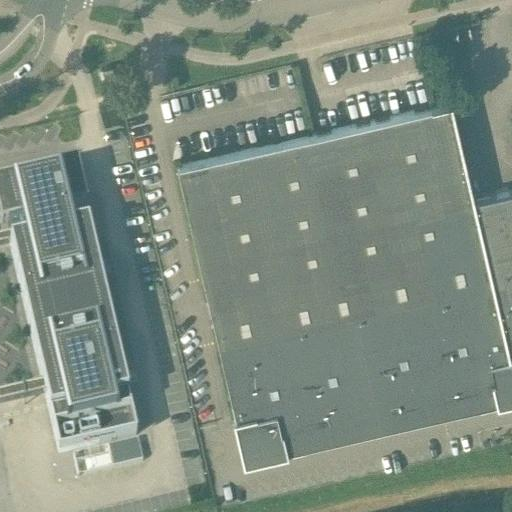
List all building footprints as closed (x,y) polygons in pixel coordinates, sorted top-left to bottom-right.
[(112,65),(102,68),(104,79),(114,77),(112,65)] [(511,390),(511,368),(473,198),(451,101),(176,164),(244,458),(500,399),(499,393),(511,390)] [(77,164),(0,181),(0,223),(1,226),(8,225),(9,230),(12,243),(12,244),(9,245),(35,355),(58,454),(136,436),(87,226),(84,227),(84,224),(83,223),(88,222),(87,217),(86,211),(81,212),(81,211),(80,208),(87,206),(77,164)] [(511,189),(473,198),(511,368),(511,189)] [(137,441),(107,448),(113,469),(142,462),(137,441)]
